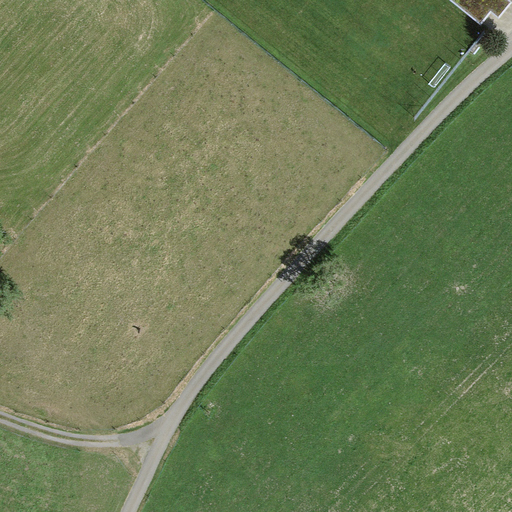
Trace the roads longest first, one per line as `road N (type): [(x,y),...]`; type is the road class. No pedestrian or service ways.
road 1 (track): [(129,511),(170,422),(204,372),(443,110),(511,48)]
road 2 (track): [(170,422),(116,442),(0,414)]
